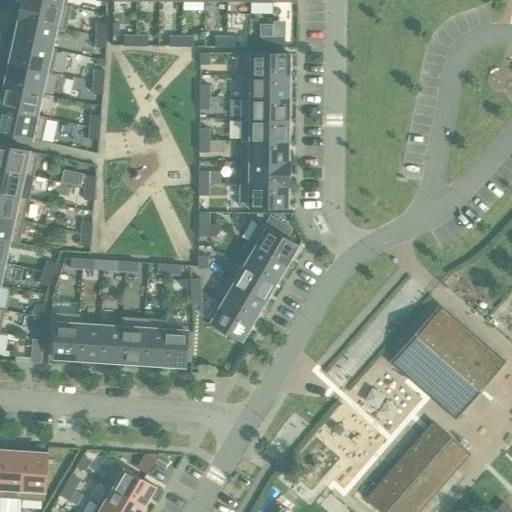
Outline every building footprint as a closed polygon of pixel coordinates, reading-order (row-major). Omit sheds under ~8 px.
[(21,0),(18,19),(19,19),(19,18),(56,27),(56,28),(66,30),(71,5),(66,4),(66,5),(41,0),(21,0)] [(19,19),(14,41),(52,49),(52,48),(56,28),(56,27),(19,18),(19,19)] [(106,23),(96,23),(96,35),(106,35),(106,23)] [(96,35),(96,47),(106,47),(106,35),(96,35)] [(136,35),(124,35),(124,45),(136,45),(136,35)] [(148,46),(148,36),(136,35),(136,45),(148,46)] [(169,36),(169,46),(181,46),(181,36),(169,36)] [(181,46),(193,46),(193,36),(181,36),(181,46)] [(227,36),(215,36),(215,46),(227,46),(227,36)] [(239,47),(239,37),(227,36),(227,46),(239,47)] [(273,37),(261,37),(260,47),(272,47),(273,37)] [(284,47),(285,37),(273,37),(272,47),(284,47)] [(14,41),(9,63),(47,71),(47,72),(51,73),(57,49),(52,48),(52,49),(14,41)] [(200,52),(200,64),(210,64),(210,52),(200,52)] [(289,53),(241,53),(241,77),(246,77),(246,76),(289,76),(289,53)] [(9,63),(5,85),(42,93),(47,72),(47,71),(9,63)] [(104,70),(94,69),(93,81),(103,82),(104,70)] [(289,76),(246,76),(246,77),(246,96),(246,97),(289,98),(289,76)] [(93,81),(92,93),(102,94),(103,82),(93,81)] [(5,85),(0,106),(0,107),(37,116),(37,115),(42,93),(5,85)] [(200,85),(200,97),(210,97),(210,85),(200,85)] [(241,96),(241,119),(289,119),(289,98),(246,97),(246,96),(241,96)] [(200,97),(200,109),(210,109),(210,97),(200,97)] [(0,107),(0,132),(41,141),(47,117),(37,115),(37,116),(0,107)] [(90,115),(89,127),(99,128),(100,116),(90,115)] [(241,119),(241,140),(288,141),(289,119),(241,119)] [(89,127),(89,139),(98,140),(99,128),(89,127)] [(199,128),(199,140),(209,140),(209,128),(199,128)] [(199,140),(199,152),(209,152),(209,140),(199,140)] [(241,140),(240,162),(288,163),(288,161),(288,141),(241,140)] [(0,144),(0,168),(24,174),(24,175),(33,177),(39,153),(0,144)] [(240,162),(240,183),(288,184),(288,185),(289,185),(289,161),(288,161),(288,163),(240,162)] [(0,168),(0,192),(19,196),(19,195),(29,197),(33,177),(24,175),(24,174),(0,168)] [(209,171),(199,171),(199,183),(209,183),(209,171)] [(86,175),(85,187),(95,188),(96,176),(86,175)] [(199,183),(199,195),(209,195),(209,183),(199,183)] [(240,183),(240,206),(288,207),(288,185),(288,184),(240,183)] [(85,187),(84,199),(94,200),(95,188),(85,187)] [(0,192),(0,215),(24,221),(29,197),(19,195),(19,196),(0,192)] [(208,212),(198,212),(198,224),(208,224),(208,212)] [(0,215),(0,238),(9,241),(9,242),(19,244),(24,221),(0,215)] [(278,220),(272,230),(286,238),(292,228),(278,220)] [(82,221),(81,233),(91,234),(92,222),(82,221)] [(259,222),(247,242),(251,245),(251,244),(286,265),(298,245),(286,238),(272,230),(259,222)] [(208,224),(198,224),(198,236),(208,236),(208,224)] [(81,233),(80,245),(90,246),(91,234),(81,233)] [(0,238),(0,262),(5,263),(9,242),(9,241),(0,238)] [(241,262),(240,262),(275,283),(286,265),(251,244),(251,245),(241,262)] [(198,266),(198,268),(208,268),(208,256),(198,256),(198,266)] [(71,258),(70,268),(82,268),(83,258),(71,258)] [(82,268),(94,269),(95,259),(83,258),(82,268)] [(237,259),(225,279),(264,302),(275,283),(240,262),(241,262),(237,259)] [(56,263),(47,260),(43,272),(53,275),(56,263)] [(126,261),(114,260),(113,270),(125,271),(126,261)] [(138,262),(126,261),(125,271),(137,272),(138,262)] [(169,264),(157,263),(156,273),(168,274),(169,264)] [(181,265),(169,264),(168,274),(180,275),(181,265)] [(39,283),(49,286),(53,275),(43,272),(39,283)] [(200,278),(190,279),(191,291),(201,290),(200,278)] [(225,279),(214,298),(222,303),(223,302),(253,320),(264,302),(225,279)] [(201,290),(191,291),(192,303),(202,302),(201,290)] [(222,303),(211,322),(214,323),(211,327),(225,335),(227,331),(242,340),(253,320),(223,302),(222,303)] [(45,305),(35,304),(34,316),(44,317),(45,305)] [(427,384),(459,411),(499,365),(437,311),(402,350),(433,377),(427,384)] [(56,312),(54,358),(76,359),(79,319),(80,319),(80,314),(56,312)] [(34,316),(33,328),(43,329),(44,317),(34,316)] [(122,326),(119,362),(141,363),(144,318),(121,316),(121,326),(122,326)] [(144,318),(141,363),(162,364),(165,324),(166,324),(166,319),(144,318)] [(79,319),(76,359),(98,360),(100,325),(101,325),(101,320),(80,319),(79,319)] [(165,324),(162,364),(185,366),(188,326),(166,324),(165,324)] [(100,325),(98,360),(119,362),(122,326),(121,326),(101,325),(100,325)] [(43,340),(33,339),(32,351),(42,352),(43,340)] [(369,499),(384,511),(412,511),(466,451),(435,424),(369,499)] [(0,497),(21,499),(24,451),(1,450),(0,464),(0,497)] [(48,453),(24,451),(21,499),(44,500),(48,453)] [(82,455),(76,466),(85,471),(91,461),(82,455)] [(146,456),(139,468),(147,473),(154,460),(146,456)] [(144,506),(155,486),(116,463),(104,484),(109,486),(109,485),(144,506)] [(80,479),(71,474),(65,484),(74,490),(80,479)] [(65,484),(59,495),(68,500),(74,490),(65,484)] [(109,485),(109,486),(98,504),(111,511),(140,511),(144,506),(109,485)]
